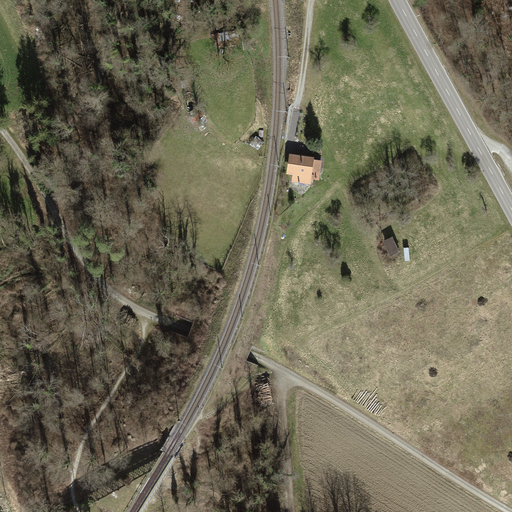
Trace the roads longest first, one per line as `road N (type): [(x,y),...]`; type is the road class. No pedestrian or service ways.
road 1 (track): [(509,511),(293,375)]
road 2 (track): [(0,129),(58,210),(90,273),(149,314)]
road 3 (tertiary): [(398,0),(511,208)]
road 4 (track): [(58,210),(62,147),(93,94),(129,0)]
road 5 (track): [(293,375),(282,416),(292,511)]
